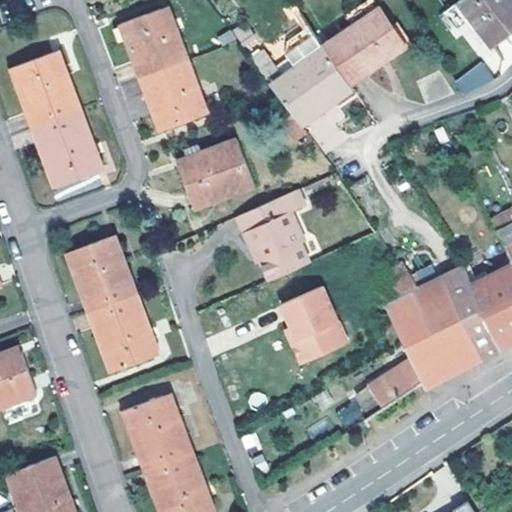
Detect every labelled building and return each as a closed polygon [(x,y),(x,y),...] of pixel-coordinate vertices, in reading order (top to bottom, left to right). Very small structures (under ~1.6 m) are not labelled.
[(359,0),(343,10),(350,21),(376,4),(373,0),(359,0)] [(511,0),(458,0),(493,45),(511,31),(511,0)] [(350,21),(322,40),(350,82),(380,63),(375,55),(379,52),(383,49),(400,38),(389,21),(377,3),(376,4),(350,21)] [(167,6),(162,8),(171,33),(176,32),(167,6)] [(121,22),(142,78),(187,61),(176,32),(171,33),(162,8),(121,22)] [(395,16),(389,21),(400,38),(383,49),(388,55),(411,38),(395,16)] [(248,29),(241,20),(230,29),(237,37),(248,29)] [(350,82),(322,40),(308,20),(286,35),(283,50),(284,51),(291,61),(278,70),(272,60),(260,44),(249,53),(290,106),(302,123),(328,105),(354,88),(350,82)] [(57,50),(52,52),(62,78),(67,76),(57,50)] [(284,51),(272,60),(278,70),(291,61),(284,51)] [(62,78),(52,52),(12,67),(33,126),(79,109),(67,76),(62,78)] [(162,130),(201,115),(191,89),(197,87),(187,61),(142,78),(162,130)] [(480,61),(453,82),(465,97),(492,76),(480,61)] [(191,89),(201,115),(207,113),(197,87),(191,89)] [(294,140),(307,131),(302,123),(290,106),(277,116),(294,140)] [(79,109),(33,126),(55,185),(96,170),(86,143),(91,141),(79,109)] [(307,127),(324,153),(350,137),(333,111),(307,127)] [(206,157),(179,167),(195,207),(255,185),(238,139),(203,151),(206,157)] [(86,143),(96,170),(101,168),(91,141),(86,143)] [(177,161),(179,167),(206,157),(203,151),(177,161)] [(297,189),(236,215),(251,250),(255,249),(257,252),(269,279),(308,262),(300,242),(303,240),(291,210),(303,205),(297,189)] [(511,220),(496,228),(511,259),(511,220)] [(114,234),(108,237),(117,263),(123,260),(114,234)] [(67,252),(89,312),(136,294),(123,260),(117,263),(108,237),(67,252)] [(371,276),(386,306),(404,341),(411,357),(422,380),(426,387),(456,371),(481,359),(445,271),(418,284),(401,261),(371,276)] [(474,272),(468,274),(501,348),(511,342),(511,261),(479,279),(474,272)] [(445,271),(481,359),(497,351),(501,348),(468,274),(463,263),(445,271)] [(351,355),(321,285),(281,302),(295,336),(297,340),(301,349),(297,357),(302,369),(310,372),(351,355)] [(111,371),(152,356),(142,329),(148,327),(136,294),(89,312),(111,371)] [(142,329),(152,356),(158,354),(148,327),(142,329)] [(290,339),(297,357),(301,349),(297,340),(295,336),(290,339)] [(0,359),(20,352),(19,347),(0,353),(0,359)] [(0,405),(35,393),(20,352),(0,359),(0,405)] [(422,380),(411,357),(355,393),(367,416),(422,380)] [(170,392),(165,394),(175,419),(179,418),(170,392)] [(123,409),(145,469),(192,451),(179,418),(175,419),(165,394),(123,409)] [(355,402),(337,409),(343,425),(361,418),(355,402)] [(161,511),(207,511),(198,487),(204,484),(192,451),(145,469),(161,511)] [(22,511),(69,511),(67,507),(65,501),(71,499),(55,455),(8,472),(22,511)] [(198,487),(207,511),(211,511),(214,511),(204,484),(198,487)] [(67,507),(69,511),(75,511),(71,499),(65,501),(67,507)] [(474,511),(468,502),(458,508),(460,511),(458,511),(474,511)]
